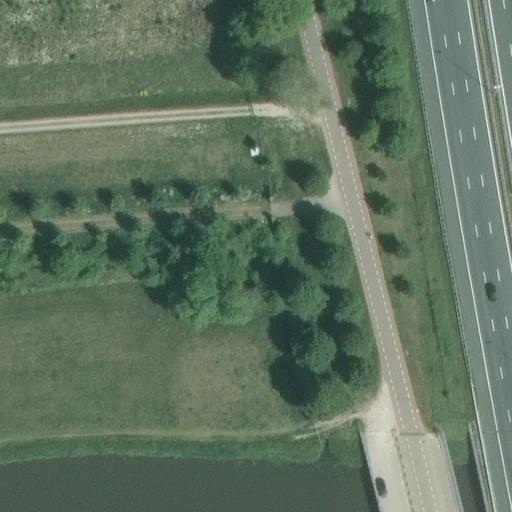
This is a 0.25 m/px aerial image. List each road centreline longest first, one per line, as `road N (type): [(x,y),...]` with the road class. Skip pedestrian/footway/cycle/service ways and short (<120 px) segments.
road 1 (tertiary): [(430,511),(303,0)]
road 2 (motorway): [(444,0),(511,391)]
road 3 (track): [(0,231),(353,202)]
